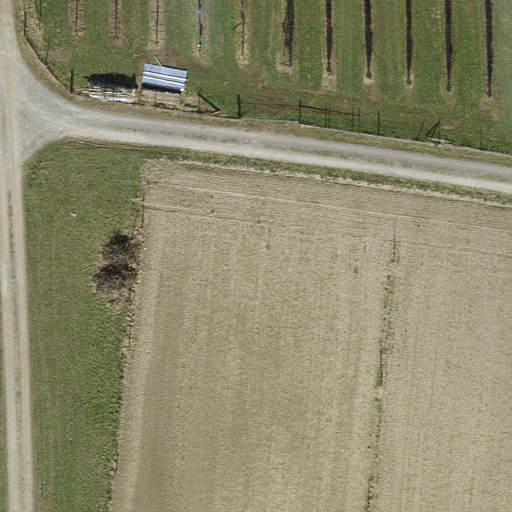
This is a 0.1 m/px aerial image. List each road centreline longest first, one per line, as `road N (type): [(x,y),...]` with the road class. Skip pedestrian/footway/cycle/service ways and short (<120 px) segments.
road 1 (track): [(12,0),(21,511)]
road 2 (track): [(16,118),(511,190)]
